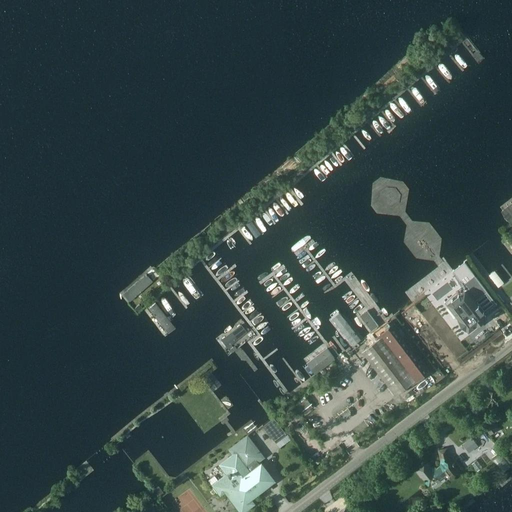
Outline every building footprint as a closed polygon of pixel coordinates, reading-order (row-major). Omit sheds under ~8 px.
[(181,242),(197,262),(239,227),(223,207),(181,242)] [(453,299),(449,303),(460,317),(458,318),(458,317),(457,318),(458,319),(458,318),(467,330),(469,328),(469,329),(477,324),(478,325),(478,324),(485,318),(486,319),(486,318),(485,317),(486,316),(483,312),(484,311),(484,310),(483,311),(479,305),(479,304),(478,305),(475,302),(477,300),(476,299),(485,292),(486,293),(488,292),(465,261),(453,270),(456,274),(454,275),(465,290),(460,294),(459,293),(452,298),(453,299)] [(412,384),(426,372),(391,326),(381,334),(382,335),(362,350),(396,394),(411,383),(412,384)] [(290,360),(306,382),(337,359),(320,337),(290,360)] [(460,416),(467,410),(463,404),(455,410),(460,416)] [(284,433),(273,418),(262,426),(273,441),(284,433)] [(247,498),(271,480),(256,461),(261,457),(246,438),(230,450),(234,455),(221,465),(226,472),(210,485),(219,497),(226,492),(241,511),(251,503),(247,498)] [(452,477),(460,471),(449,456),(447,448),(439,449),(442,464),(437,467),(432,467),(428,462),(417,470),(421,475),(422,475),(428,484),(436,478),(438,480),(448,472),(452,477)]
